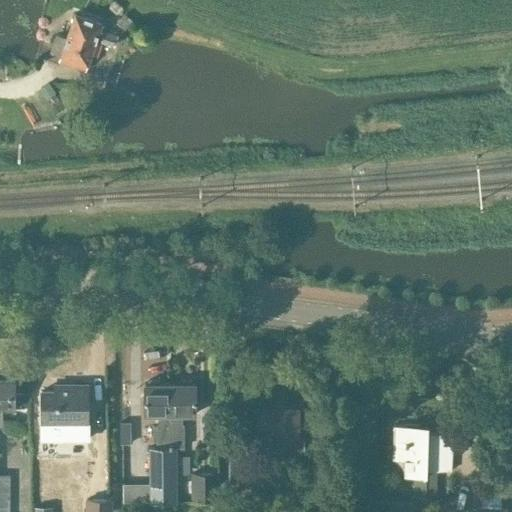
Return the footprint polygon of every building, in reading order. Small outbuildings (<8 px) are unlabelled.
[(122,8),(114,2),(109,7),(117,14),(122,8)] [(133,19),(124,11),(117,21),(124,29),(133,19)] [(114,46),(117,34),(105,30),(107,25),(102,23),(102,21),(75,12),(66,37),(57,34),(51,51),(62,54),(60,61),(85,70),(96,40),(114,46)] [(56,92),(49,82),(40,87),(46,98),(56,92)] [(15,407),(15,378),(0,377),(0,420),(2,420),(2,407),(15,407)] [(55,389),(42,389),(42,423),(42,437),(87,437),(87,423),(88,423),(88,383),(55,383),(55,389)] [(171,383),(145,383),(145,413),(159,413),(159,423),(157,423),(157,446),(149,446),(150,502),(177,502),(177,448),(171,448),(171,383)] [(194,383),(171,383),(171,447),(177,447),(178,448),(184,448),(184,423),(182,423),(182,413),(194,413),(194,383)] [(299,407),(259,406),(259,437),(274,437),(274,445),(284,455),(304,455),(305,436),(299,436),(299,407)] [(395,424),(394,458),(408,458),(408,475),(414,475),(413,494),(426,494),(427,469),(438,469),(451,470),(452,434),(428,433),(428,425),(395,424)] [(246,438),(231,437),(230,466),(245,466),(246,438)] [(49,447),(35,447),(35,461),(50,461),(49,447)] [(34,467),(34,478),(51,478),(51,467),(34,467)] [(218,473),(192,472),(191,499),(217,499),(218,473)] [(134,478),(122,478),(122,501),(132,500),(132,495),(134,495),(134,478)] [(112,511),(113,498),(85,498),(85,511),(112,511)] [(501,501),(488,501),(488,507),(483,507),(483,511),(508,511),(508,508),(500,508),(501,501)]
